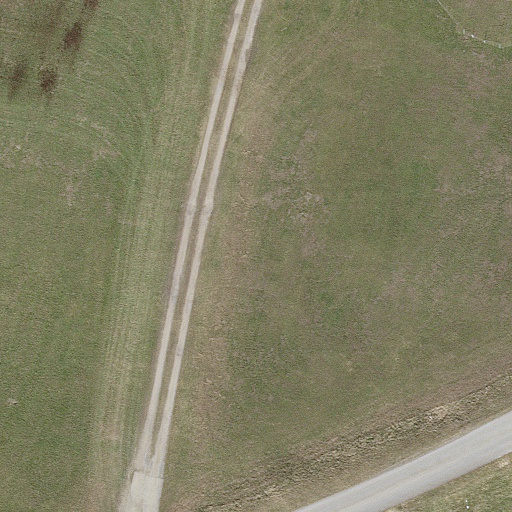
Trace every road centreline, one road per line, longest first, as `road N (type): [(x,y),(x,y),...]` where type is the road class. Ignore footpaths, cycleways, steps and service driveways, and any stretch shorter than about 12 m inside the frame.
road 1 (track): [(138,511),(252,0)]
road 2 (residential): [(511,434),(336,511)]
